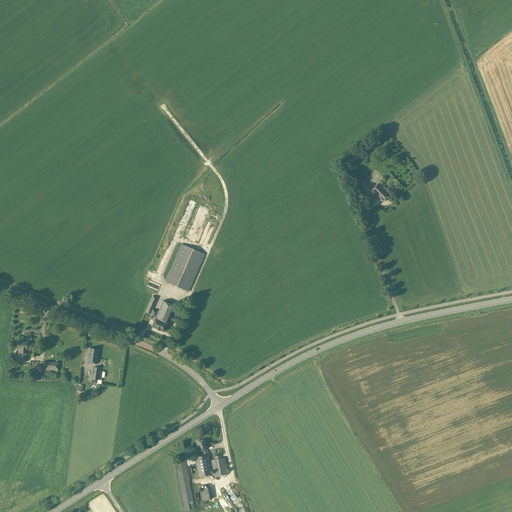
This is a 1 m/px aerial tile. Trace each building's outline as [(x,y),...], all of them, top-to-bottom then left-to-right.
[(345,172),(350,168),(346,163),(341,166),(345,172)] [(361,189),(369,182),(366,178),(358,185),(361,189)] [(385,190),(387,189),(384,186),(382,188),(378,184),(372,191),(384,202),(390,195),(385,190)] [(181,244),(165,282),(189,292),(205,254),(181,244)] [(163,300),(158,312),(152,310),(157,298),(152,296),(145,312),(156,317),(151,327),(164,332),(167,324),(175,306),(163,300)] [(17,348),(19,348),(18,360),(27,361),(28,348),(27,348),(27,342),(18,342),(17,348)] [(97,364),(99,350),(89,348),(87,363),(97,364)] [(42,362),(42,371),(58,372),(58,362),(42,362)] [(100,368),(93,367),(91,379),(98,381),(100,368)] [(275,431),(190,484),(198,496),(283,443),(275,431)] [(196,441),(198,449),(194,450),(195,455),(201,454),(201,456),(208,455),(207,450),(205,439),(196,441)] [(175,461),(176,470),(177,470),(183,510),(193,509),(188,469),(186,469),(185,459),(175,461)] [(328,511),(304,473),(286,483),(304,511),(328,511)] [(278,511),(262,486),(253,491),(266,511),(278,511)]
